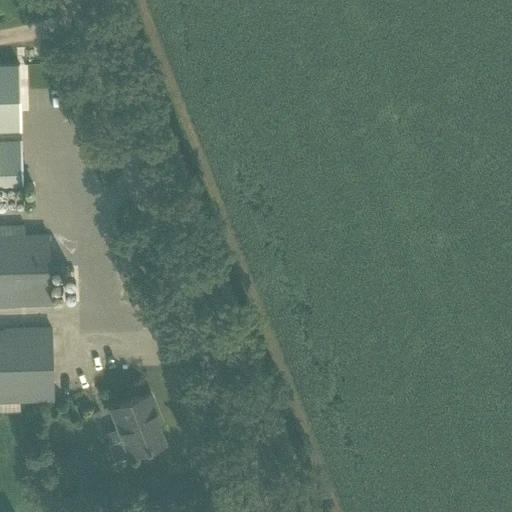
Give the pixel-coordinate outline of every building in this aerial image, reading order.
[(0,183),(22,183),(19,66),(0,66),(0,183)] [(26,178),(26,194),(36,194),(36,178),(26,178)] [(0,304),(30,304),(50,303),(48,234),(28,235),(25,235),(0,235),(0,304)] [(0,400),(20,400),(19,385),(33,386),(53,385),(51,327),(31,328),(6,327),(6,331),(0,331),(0,400)] [(123,439),(110,444),(117,461),(130,456),(130,457),(146,451),(164,444),(157,425),(161,423),(157,413),(150,394),(132,401),(118,406),(125,423),(118,426),(123,439)]
